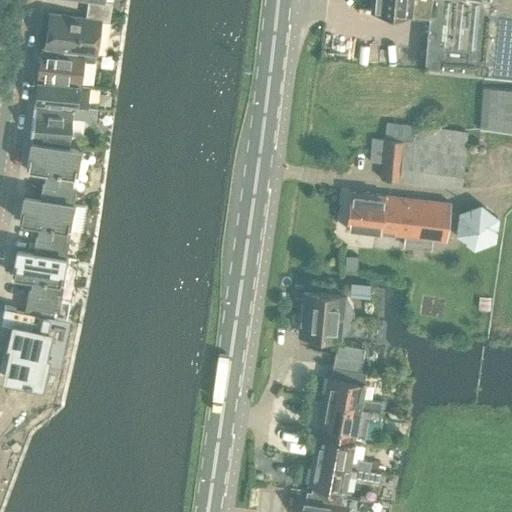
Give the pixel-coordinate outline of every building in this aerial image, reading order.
[(86,0),(84,12),(108,15),(110,1),(101,0),(86,0)] [(511,0),(369,0),(369,6),(426,12),(421,66),(511,75),(511,0)] [(108,15),(84,12),(83,16),(45,10),(42,24),(46,25),(43,45),(93,53),(99,20),(107,21),(108,15)] [(40,50),(37,77),(80,82),(84,55),(40,50)] [(37,78),(34,102),(68,106),(68,103),(73,103),(73,101),(76,102),(75,106),(77,106),(96,108),(97,100),(88,99),(90,84),(37,78)] [(511,87),(481,86),(479,127),(511,129),(511,87)] [(96,108),(77,106),(71,110),(34,106),(30,136),(70,140),(72,116),(94,119),(96,108)] [(381,161),(379,177),(459,186),(465,130),(385,121),(383,138),(370,137),(368,159),(381,161)] [(31,140),(26,166),(46,170),(41,197),(41,198),(69,202),(74,174),(81,155),(82,149),(31,140)] [(349,190),(344,227),(444,239),(449,201),(349,190)] [(23,194),(18,220),(38,223),(33,251),(62,256),(62,255),(67,228),(74,209),(75,203),(69,202),(41,198),(41,197),(23,194)] [(458,210),(455,233),(473,248),(495,239),(498,216),(480,201),(458,210)] [(16,248),(12,273),(31,276),(25,310),(53,316),(59,281),(67,262),(68,256),(62,255),(62,256),(33,251),(16,248)] [(345,255),(344,267),(356,267),(357,255),(345,255)] [(368,297),(369,284),(349,283),(349,295),(368,297)] [(298,312),(352,316),(352,314),(351,314),(351,309),(350,305),(348,301),(346,297),(341,297),(341,294),(301,290),(301,300),(299,300),(298,312)] [(490,296),(478,296),(477,309),(489,310),(490,296)] [(12,342),(5,375),(30,381),(29,386),(39,388),(40,383),(45,360),(57,363),(67,319),(53,316),(25,310),(17,308),(9,341),(12,342)] [(351,318),(352,316),(298,312),(297,323),(298,323),(298,333),(338,336),(338,333),(342,334),(346,330),(348,327),(350,323),(351,318)] [(333,353),(360,358),(363,346),(335,341),(333,353)] [(358,369),(360,358),(333,353),(331,365),(358,369)] [(327,376),(323,394),(327,395),(326,400),(378,410),(380,400),(359,396),(364,371),(358,370),(358,369),(331,365),(329,376),(327,376)] [(318,423),(322,424),(321,428),(352,434),(352,433),(361,435),(365,416),(376,418),(378,410),(326,400),(325,407),(321,406),(318,423)] [(380,400),(378,410),(384,411),(386,401),(380,400)] [(317,452),(315,459),(367,469),(367,468),(377,469),(378,460),(369,458),(369,459),(356,457),(355,461),(347,460),(352,434),(321,428),(320,435),(316,434),(313,452),(317,452)] [(365,479),(367,469),(315,459),(314,467),(311,466),(307,484),(311,484),(341,490),(345,471),(353,472),(352,477),(365,479)] [(296,502),(295,511),(347,511),(348,505),(342,504),(339,504),(341,490),(311,484),(311,490),(306,489),(305,499),(299,499),(299,501),(296,502)]
